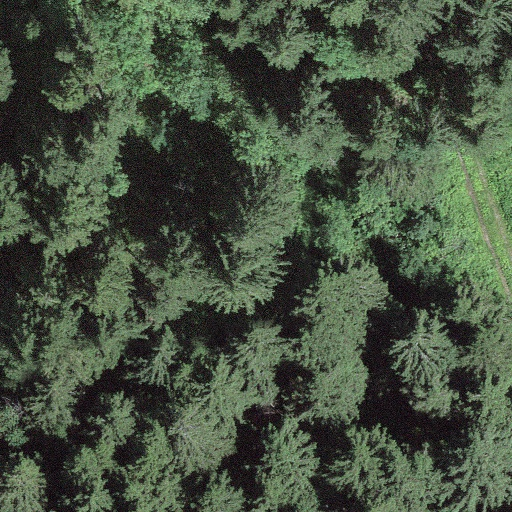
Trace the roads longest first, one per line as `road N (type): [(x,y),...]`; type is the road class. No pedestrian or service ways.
road 1 (track): [(332,511),(280,354),(282,224),(265,129),(308,0)]
road 2 (track): [(511,286),(435,0)]
